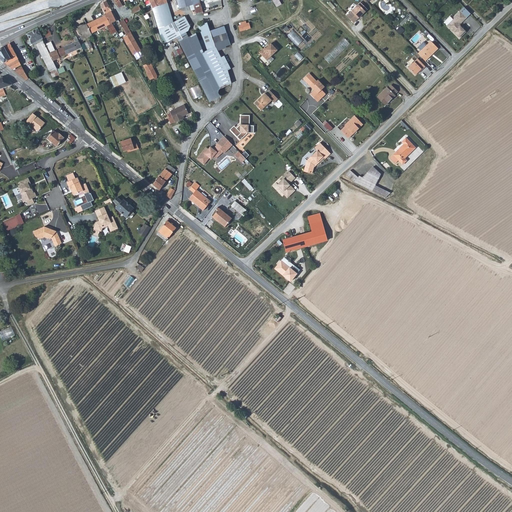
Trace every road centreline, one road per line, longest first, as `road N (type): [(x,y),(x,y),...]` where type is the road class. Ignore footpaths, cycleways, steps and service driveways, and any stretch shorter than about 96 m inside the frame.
road 1 (tertiary): [(511,482),(243,267)]
road 2 (unclassified): [(243,267),(455,55)]
road 3 (track): [(0,286),(116,511)]
road 4 (tertiary): [(243,267),(86,139)]
road 5 (unknown): [(206,120),(149,28),(120,17),(107,0)]
